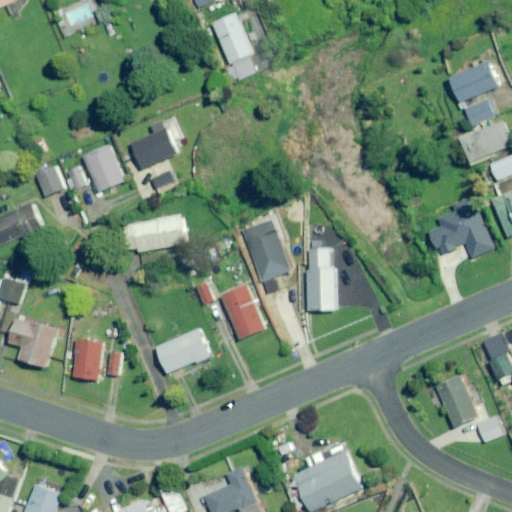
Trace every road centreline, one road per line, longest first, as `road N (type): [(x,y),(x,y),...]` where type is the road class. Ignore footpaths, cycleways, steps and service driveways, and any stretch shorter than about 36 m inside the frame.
road 1 (residential): [(180,439),(93,231),(96,212)]
road 2 (residential): [(511,495),(448,470),(413,445),(369,356)]
road 3 (residential): [(180,439),(369,356)]
road 4 (residential): [(0,402),(112,440),(180,439)]
road 5 (residential): [(369,356),(511,295)]
